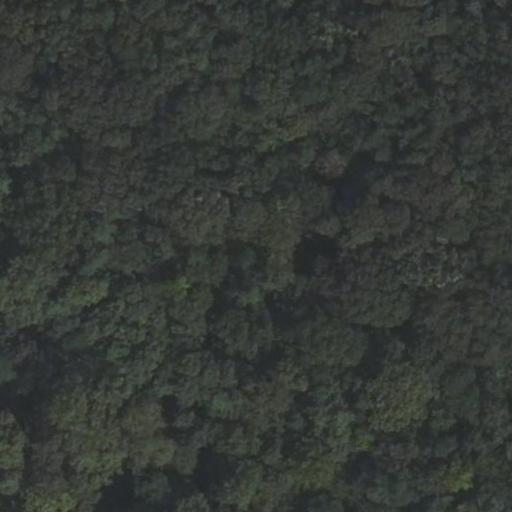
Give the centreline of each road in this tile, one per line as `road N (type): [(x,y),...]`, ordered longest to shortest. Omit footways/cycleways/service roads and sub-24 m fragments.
road 1 (track): [(0,439),(83,409),(235,421),(511,466)]
road 2 (track): [(0,310),(100,430),(252,511)]
